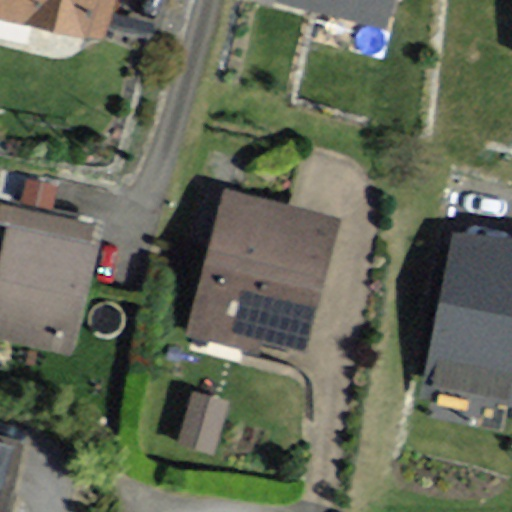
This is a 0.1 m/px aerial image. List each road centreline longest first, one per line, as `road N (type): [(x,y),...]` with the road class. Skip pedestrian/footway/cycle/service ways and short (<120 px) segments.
road 1 (track): [(361,195),(320,511)]
road 2 (residential): [(208,0),(122,274)]
